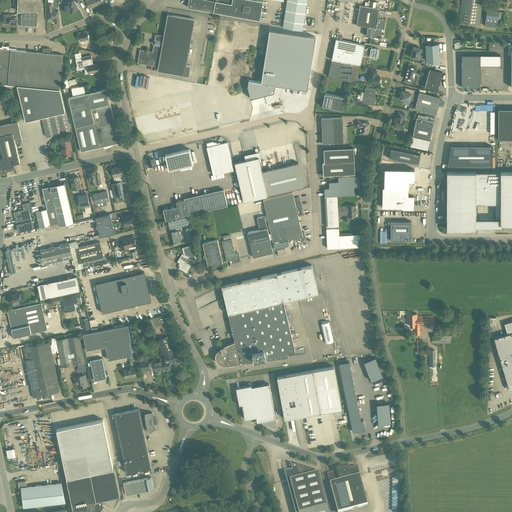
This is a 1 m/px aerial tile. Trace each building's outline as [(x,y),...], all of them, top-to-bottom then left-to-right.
[(21,13),(21,25),(37,26),(38,12),(42,12),(41,0),(13,0),(13,5),(18,5),(17,13),(21,13)] [(70,13),(78,9),(74,0),(66,3),(66,4),(63,5),(66,13),(69,11),(70,13)] [(103,2),(101,0),(85,0),(89,8),(103,2)] [(188,0),(187,7),(259,20),(263,1),(256,0),(188,0)] [(302,31),(307,0),(286,0),(282,27),(302,31)] [(479,25),(482,0),(461,0),(458,22),(479,25)] [(52,11),(51,3),(47,4),(49,20),(54,20),(54,21),(55,23),(59,23),(58,10),(52,11)] [(376,28),(377,18),(379,8),(359,5),(356,25),(367,27),(376,28)] [(484,26),(496,27),(497,19),(501,20),(502,11),(487,9),(484,26)] [(12,14),(3,14),(2,23),(9,23),(9,24),(10,24),(10,25),(14,25),(14,24),(17,24),(17,17),(15,17),(15,14),(12,14)] [(186,65),(194,19),(167,14),(163,36),(156,35),(153,52),(140,50),(138,63),(158,66),(157,71),(184,75),(188,76),(190,66),(186,65)] [(376,28),(367,27),(366,36),(380,38),(383,19),(377,18),(376,28)] [(269,29),(261,82),(249,80),(248,86),(250,97),(272,92),(273,83),(305,89),(315,37),(269,29)] [(79,41),(88,39),(87,32),(78,33),(79,41)] [(360,65),(364,44),(335,39),(331,60),(360,65)] [(440,65),(438,43),(425,44),(426,61),(440,65)] [(419,48),(419,47),(416,46),(415,47),(413,46),(410,57),(418,59),(421,60),(422,55),(419,55),(421,48),(419,48)] [(3,49),(0,48),(0,84),(17,86),(25,121),(42,117),(46,137),(69,131),(60,89),(63,54),(7,49),(7,48),(3,47),(3,49)] [(377,57),(378,49),(373,48),(372,47),(371,47),(370,47),(369,47),(368,47),(368,48),(367,48),(367,49),(366,49),(363,49),(362,56),(370,57),(370,56),(377,57)] [(76,59),(75,59),(77,66),(76,66),(77,70),(84,69),(85,74),(99,71),(97,64),(93,65),(91,55),(81,57),(81,55),(75,57),(76,59)] [(461,55),(461,65),(480,65),(480,55),(461,55)] [(352,81),(355,67),(331,62),(328,77),(345,80),(352,81)] [(480,77),(480,65),(461,65),(461,77),(480,77)] [(415,84),(417,76),(414,76),(416,68),(408,66),(405,78),(412,80),(412,83),(415,84)] [(437,90),(442,72),(429,68),(424,87),(428,88),(437,90)] [(376,76),(377,71),(371,70),(370,75),(369,74),(369,77),(366,77),(364,78),(364,81),(368,82),(379,84),(379,83),(380,83),(380,81),(379,80),(380,77),(376,76)] [(480,87),(480,77),(461,77),(461,87),(480,87)] [(76,82),(75,78),(67,80),(69,86),(71,85),(73,96),(68,97),(81,151),(104,146),(104,147),(106,147),(107,147),(108,147),(109,146),(109,145),(119,143),(107,89),(85,93),(84,85),(78,87),(77,82),(76,82)] [(361,92),(359,100),(357,100),(354,100),(353,104),(356,105),(362,107),(363,102),(373,104),(375,96),(374,96),(375,89),(366,87),(365,93),(361,92)] [(413,95),(414,90),(405,88),(404,92),(401,91),(399,99),(402,100),(402,103),(407,104),(408,101),(409,102),(411,94),(413,95)] [(435,115),(440,97),(419,92),(414,109),(435,115)] [(342,110),(345,97),(342,97),(324,93),(322,106),(342,110)] [(168,127),(182,125),(179,105),(154,109),(155,113),(144,115),(146,125),(150,124),(151,128),(158,126),(160,135),(169,133),(168,127)] [(511,108),(498,109),(498,139),(511,139),(511,108)] [(403,120),(405,114),(398,112),(397,117),(397,119),(396,118),(396,119),(394,118),(392,126),(403,129),(405,121),(403,120)] [(322,143),(335,143),(343,142),(342,117),(333,117),(321,118),(322,143)] [(430,140),(434,121),(416,117),(412,136),(430,140)] [(22,141),(18,121),(0,124),(0,146),(3,160),(0,161),(0,170),(4,171),(7,171),(7,170),(15,168),(14,164),(20,162),(15,143),(22,141)] [(369,127),(369,123),(358,121),(357,127),(360,127),(361,129),(360,134),(367,135),(368,130),(368,127),(369,127)] [(479,125),(480,138),(495,138),(495,125),(479,125)] [(412,136),(410,146),(428,150),(430,140),(412,136)] [(71,147),(69,139),(60,141),(61,145),(62,145),(63,148),(62,148),(64,157),(66,156),(67,156),(71,155),(69,147),(71,147)] [(447,166),(491,166),(491,145),(451,146),(447,166)] [(189,148),(165,154),(168,169),(193,163),(189,148)] [(354,148),(324,149),(324,162),(323,162),(323,175),(338,175),(355,174),(354,148)] [(418,165),(420,154),(391,148),(388,158),(418,165)] [(262,171),(259,157),(234,162),(243,201),(268,196),(304,187),(298,163),(262,171)] [(156,165),(154,158),(147,160),(148,167),(156,165)] [(113,176),(117,176),(118,180),(125,179),(124,174),(123,174),(121,167),(116,168),(115,167),(112,168),(113,176)] [(383,169),(382,187),(406,187),(406,180),(413,180),(413,169),(383,169)] [(511,224),(511,171),(447,172),(447,229),(476,229),(476,226),(476,219),(476,204),(495,204),(495,219),(495,224),(501,224),(511,224)] [(96,175),(95,172),(88,174),(91,183),(95,182),(96,185),(101,184),(99,176),(97,177),(96,175)] [(73,190),(81,188),(78,176),(70,178),(73,190)] [(324,196),(337,196),(355,195),(354,188),(360,187),(359,176),(338,177),(338,182),(329,182),(329,188),(324,188),(324,196)] [(114,197),(124,195),(121,181),(111,183),(114,197)] [(44,202),(46,209),(47,209),(51,225),(58,223),(59,226),(73,223),(72,220),(64,183),(42,188),(45,201),(44,202)] [(406,188),(381,187),(380,207),(411,208),(412,196),(406,196),(406,188)] [(165,219),(227,205),(224,190),(176,201),(177,206),(163,209),(165,219)] [(105,206),(104,202),(109,201),(107,191),(93,194),(95,204),(96,204),(97,208),(105,206)] [(304,214),(300,197),(294,198),(293,192),(263,199),(274,248),(285,246),(284,241),(296,238),(297,241),(306,238),(304,232),(302,233),(298,216),(304,214)] [(76,209),(90,206),(87,194),(74,197),(76,209)] [(338,213),(338,206),(337,196),(324,196),(326,227),(339,226),(338,213)] [(30,213),(32,212),(30,203),(30,202),(22,204),(24,210),(14,212),(16,223),(31,220),(30,213)] [(338,206),(338,213),(347,213),(347,217),(357,217),(357,205),(347,205),(347,206),(338,206)] [(51,225),(47,209),(46,209),(35,212),(39,227),(51,225)] [(133,222),(135,219),(134,217),(133,216),(132,213),(122,216),(123,223),(130,222),(132,222),(133,222)] [(100,237),(115,233),(110,214),(95,217),(97,225),(96,226),(96,227),(96,228),(97,228),(97,229),(98,229),(100,237)] [(253,257),(273,253),(264,216),(257,218),(259,229),(247,232),(253,257)] [(181,243),(178,227),(188,225),(187,217),(167,221),(169,229),(170,229),(171,232),(170,232),(171,237),(170,237),(171,240),(172,240),(173,244),(181,243)] [(31,220),(16,223),(18,232),(33,229),(31,220)] [(411,241),(411,221),(390,221),(390,240),(411,241)] [(341,247),(340,235),(339,235),(338,228),(326,228),(327,248),(341,247)] [(340,235),(341,247),(361,246),(360,234),(340,235)] [(136,245),(134,237),(127,239),(127,238),(123,239),(124,242),(120,243),(122,250),(128,248),(128,247),(136,245)] [(208,268),(223,264),(217,239),(202,243),(208,268)] [(235,253),(231,239),(222,241),(226,261),(231,259),(232,262),(233,262),(234,263),(236,262),(236,261),(239,260),(240,259),(238,252),(235,253)] [(101,253),(99,246),(101,245),(100,242),(75,248),(78,263),(104,257),(102,253),(101,253)] [(69,243),(40,249),(43,264),(72,257),(69,243)] [(197,261),(193,244),(182,247),(184,255),(182,254),(178,261),(180,263),(180,264),(181,265),(179,268),(186,272),(193,262),(197,261)] [(339,269),(359,266),(358,256),(337,258),(339,269)] [(215,355),(215,356),(215,359),(217,362),(219,364),(220,364),(222,365),(223,366),(225,366),(226,366),(238,364),(288,357),(287,353),(287,352),(295,351),(283,301),(318,293),(311,265),(222,286),(222,287),(218,288),(221,294),(220,294),(222,298),(222,299),(224,298),(227,308),(234,342),(220,348),(221,349),(217,353),(216,352),(216,353),(215,355)] [(340,279),(361,276),(359,266),(339,269),(340,279)] [(102,313),(151,301),(145,275),(144,272),(95,283),(102,313)] [(80,291),(76,276),(67,278),(70,293),(80,291)] [(342,289),(362,286),(361,276),(340,279),(342,289)] [(41,299),(51,297),(48,282),(38,285),(41,299)] [(343,300),(364,297),(362,286),(342,289),(343,300)] [(9,302),(21,300),(19,292),(8,295),(9,302)] [(77,302),(76,296),(72,297),(72,296),(62,299),(65,311),(75,308),(74,302),(77,302)] [(345,310),(365,307),(364,297),(343,300),(345,310)] [(47,330),(41,303),(7,311),(10,322),(12,334),(13,338),(47,330)] [(346,320),(367,318),(365,307),(345,310),(346,320)] [(153,327),(161,324),(158,316),(150,320),(153,327)] [(417,316),(420,326),(434,326),(434,316),(420,316),(417,316)] [(83,330),(90,328),(87,318),(81,320),(83,330)] [(348,331),(368,328),(367,318),(346,320),(348,331)] [(325,343),(333,341),(329,321),(321,323),(325,343)] [(511,321),(504,323),(505,326),(507,334),(494,338),(509,390),(511,388),(511,321)] [(132,354),(129,341),(131,341),(127,325),(92,332),(83,334),(83,336),(86,350),(106,346),(108,359),(132,354)] [(349,341),(370,338),(368,328),(348,331),(349,341)] [(451,340),(451,334),(436,334),(436,335),(433,335),(433,340),(432,340),(431,343),(442,343),(450,343),(451,340)] [(86,370),(79,336),(56,340),(61,367),(79,364),(79,368),(76,369),(77,372),(86,370)] [(167,336),(158,340),(164,355),(165,361),(170,361),(170,363),(181,361),(179,351),(176,352),(175,349),(173,350),(167,336)] [(370,338),(349,341),(351,352),(371,349),(370,338)] [(30,364),(27,365),(32,391),(33,397),(42,395),(42,394),(47,393),(60,391),(50,342),(23,347),(26,359),(28,359),(30,364)] [(94,380),(106,378),(102,358),(90,360),(94,380)] [(375,358),(364,362),(368,371),(371,380),(373,380),(373,381),(372,382),(373,384),(384,380),(379,367),(375,358)] [(147,359),(139,361),(140,362),(142,371),(150,369),(147,359)] [(163,371),(171,369),(170,363),(170,361),(165,361),(161,362),(161,361),(153,362),(155,371),(163,369),(163,371)] [(349,362),(339,364),(340,369),(341,373),(351,372),(350,367),(349,362)] [(313,370),(277,376),(285,418),(287,418),(291,417),(294,416),(302,415),(305,414),(310,413),(315,413),(320,412),(321,412),(333,409),(341,408),(333,366),(313,370)] [(136,376),(135,368),(134,368),(134,369),(132,369),(132,368),(123,370),(125,378),(132,377),(136,376)] [(87,386),(85,375),(74,377),(75,384),(79,384),(79,387),(78,387),(78,388),(87,386)] [(276,419),(269,384),(251,387),(251,385),(236,388),(239,405),(242,404),(244,414),(245,419),(257,417),(257,422),(262,421),(263,422),(263,423),(263,424),(264,424),(273,428),(274,428),(275,428),(275,427),(276,427),(276,426),(277,426),(277,425),(277,424),(276,419)] [(389,404),(377,405),(379,427),(383,426),(382,424),(390,424),(389,404)] [(143,427),(141,419),(139,409),(114,414),(119,440),(144,434),(143,427)] [(141,419),(143,427),(147,426),(149,432),(156,429),(154,425),(156,424),(154,417),(153,418),(152,413),(145,412),(145,418),(141,419)] [(104,419),(57,429),(67,478),(66,478),(73,511),(96,511),(97,511),(98,509),(100,506),(101,504),(103,501),(103,499),(120,495),(114,468),(104,419)] [(361,420),(351,422),(352,427),(353,432),(365,430),(364,424),(363,420),(361,420)] [(123,458),(148,453),(144,434),(119,440),(123,458)] [(6,449),(7,458),(16,456),(14,448),(6,449)] [(148,453),(123,458),(126,473),(151,468),(148,453)] [(315,473),(314,470),(296,464),(297,470),(294,471),(294,470),(285,473),(287,481),(290,480),(298,511),(329,511),(328,505),(319,472),(315,473)] [(360,475),(357,465),(347,468),(347,466),(337,469),(337,471),(327,473),(330,483),(337,511),(341,511),(368,505),(360,475)] [(126,495),(151,490),(150,487),(152,487),(150,477),(124,483),(126,495)] [(27,487),(26,481),(18,482),(20,492),(20,494),(21,495),(22,499),(23,499),(24,507),(43,505),(65,502),(61,483),(27,487)] [(374,492),(378,507),(383,506),(379,491),(374,492)]
